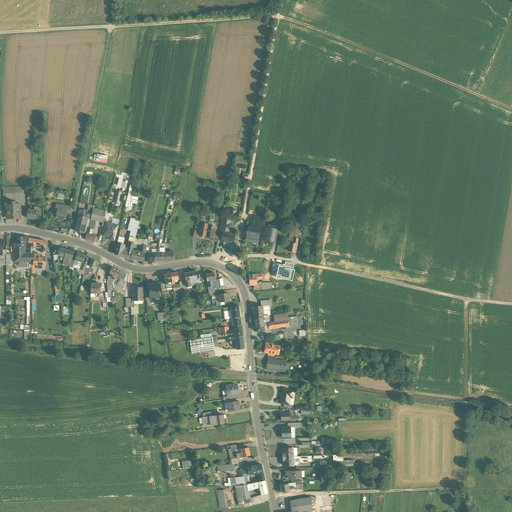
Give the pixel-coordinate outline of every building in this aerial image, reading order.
[(95,161),(105,163),(106,156),(96,155),(95,161)] [(130,184),(125,207),(125,212),(131,210),(133,203),(133,201),(134,201),(135,197),(131,196),(133,185),(130,184)] [(15,202),(11,202),(12,204),(6,205),(7,218),(20,218),(19,204),(15,204),(15,202)] [(70,207),(56,204),(55,207),(57,208),(56,217),(58,217),(57,219),(63,220),(63,218),(66,219),(67,210),(70,210),(70,207)] [(39,211),(28,209),(26,218),(35,219),(36,215),(38,216),(39,211)] [(105,212),(93,209),(92,212),(91,219),(94,220),(103,222),(103,219),(104,217),(105,212)] [(231,210),(226,210),(225,220),(224,222),(230,223),(230,221),(237,222),(239,212),(235,211),(235,210),(231,209),(231,210)] [(79,215),(75,231),(83,233),(86,218),(87,217),(79,215)] [(106,223),(105,222),(104,227),(102,236),(109,237),(109,240),(114,241),(118,225),(112,224),(106,223)] [(224,222),(221,222),(220,228),(228,230),(229,230),(230,223),(224,222)] [(208,224),(200,223),(199,230),(199,231),(198,235),(206,236),(208,226),(208,224)] [(254,223),(253,228),(249,228),(248,232),(249,232),(249,235),(247,234),(246,241),(253,242),(252,244),(257,245),(260,224),(254,223)] [(215,227),(208,226),(206,236),(213,238),(214,234),(215,227)] [(96,235),(91,234),(92,229),(89,229),(88,228),(86,234),(85,239),(94,242),(96,235)] [(277,230),(266,228),(264,239),(269,240),(269,242),(275,243),(275,237),(277,230)] [(235,234),(228,232),(228,230),(223,229),(223,231),(222,231),(220,242),(223,242),(223,246),(230,248),(231,243),(233,244),(235,234)] [(127,248),(124,247),(122,257),(130,259),(132,252),(132,251),(133,248),(135,238),(130,237),(127,248)] [(46,241),(29,238),(28,243),(31,243),(31,247),(36,247),(36,245),(41,246),(41,252),(46,253),(46,241)] [(147,253),(148,253),(148,251),(151,240),(148,239),(147,243),(146,248),(144,254),(144,255),(143,263),(143,265),(148,265),(148,262),(147,253)] [(124,245),(117,243),(114,254),(121,256),(122,257),(124,247),(124,245)] [(293,243),(289,243),(288,251),(295,253),(297,244),(293,243)] [(24,247),(17,247),(17,253),(17,257),(25,257),(25,253),(24,253),(24,247)] [(66,250),(59,248),(58,253),(57,255),(61,256),(64,257),(66,250)] [(73,252),(66,250),(64,257),(72,259),(73,252)] [(130,259),(143,263),(144,255),(143,255),(143,257),(142,261),(138,260),(138,256),(139,254),(132,252),(130,259)] [(148,253),(147,253),(148,262),(155,261),(157,252),(151,253),(148,253)] [(164,252),(157,252),(155,261),(165,261),(164,252)] [(170,252),(164,252),(165,261),(174,261),(173,252),(170,252)] [(17,253),(14,254),(14,262),(30,262),(30,260),(34,260),(34,254),(30,254),(25,253),(25,257),(17,257),(17,253)] [(85,256),(77,253),(76,257),(74,260),(82,262),(84,259),(85,256)] [(38,254),(34,254),(34,260),(34,262),(34,265),(37,266),(37,269),(42,269),(42,266),(45,266),(45,258),(38,258),(38,254)] [(72,259),(64,257),(63,261),(63,264),(69,266),(70,266),(71,260),(72,259)] [(97,261),(92,259),(89,266),(89,267),(94,269),(95,267),(96,263),(97,262),(97,261)] [(278,265),(276,277),(292,281),(294,270),(292,269),(285,268),(286,266),(284,266),(283,265),(282,266),(278,265)] [(120,271),(112,268),(109,273),(113,275),(112,277),(115,278),(117,279),(120,271)] [(126,274),(120,271),(117,279),(119,280),(123,282),(123,281),(126,274)] [(196,271),(184,273),(185,281),(189,281),(193,280),(196,279),(197,279),(196,271)] [(177,272),(170,274),(172,281),(175,280),(178,279),(177,272)] [(214,273),(205,274),(206,281),(215,280),(214,273)] [(170,274),(164,275),(164,279),(165,283),(172,281),(170,274)] [(215,280),(206,281),(207,287),(213,286),(213,289),(218,288),(220,288),(219,279),(215,280)] [(117,281),(116,283),(122,285),(120,288),(123,289),(126,282),(123,281),(123,282),(119,280),(118,282),(117,281)] [(100,284),(90,283),(90,293),(94,294),(99,294),(100,284)] [(158,284),(148,285),(149,292),(149,299),(156,298),(156,297),(160,296),(158,284)] [(142,287),(133,288),(133,299),(133,301),(134,301),(142,300),(142,287)] [(219,294),(217,295),(217,299),(220,299),(220,302),(229,301),(228,297),(227,297),(227,294),(219,294)] [(239,306),(231,307),(231,311),(232,315),(240,314),(239,306)] [(260,306),(253,307),(254,316),(263,316),(262,306),(260,306)] [(227,319),(232,318),(232,315),(231,311),(225,311),(225,308),(223,308),(224,319),(226,319),(227,319)] [(254,316),(255,324),(267,322),(270,322),(269,315),(263,316),(254,316)] [(232,318),(233,326),(241,325),(240,317),(232,318)] [(300,318),(288,320),(289,327),(301,326),(300,318)] [(267,322),(268,330),(289,327),(288,320),(275,321),(270,322),(267,322)] [(267,322),(255,324),(256,331),(268,330),(267,322)] [(29,339),(30,325),(20,325),(20,329),(24,329),(24,339),(29,339)] [(234,334),(242,333),(241,325),(233,326),(234,331),(234,334)] [(221,328),(220,328),(221,329),(219,329),(220,331),(221,331),(222,336),(229,335),(229,331),(228,327),(227,327),(221,328)] [(9,330),(9,338),(21,339),(21,331),(9,330)] [(243,336),(234,337),(235,340),(235,344),(243,343),(243,336)] [(203,338),(189,340),(191,354),(207,352),(215,351),(214,347),(218,347),(217,337),(211,337),(203,338)] [(272,346),(265,345),(264,353),(268,353),(274,354),(275,354),(276,354),(277,351),(279,351),(279,347),(272,346)] [(274,361),(268,360),(267,369),(285,372),(285,370),(286,362),(274,360),(274,361)] [(231,385),(231,384),(229,384),(228,385),(228,389),(227,390),(227,394),(227,396),(232,395),(238,394),(237,389),(236,389),(236,384),(231,385)] [(294,391),(282,390),(281,396),(280,403),(284,404),(289,405),(289,404),(290,398),(293,398),(294,391)] [(233,402),(227,403),(227,404),(229,403),(230,411),(228,411),(240,410),(238,402),(234,402),(233,402)] [(289,410),(290,413),(290,420),(298,419),(298,410),(289,410)] [(222,415),(215,416),(216,424),(224,423),(225,423),(226,421),(226,420),(224,419),(223,419),(222,415)] [(203,418),(204,423),(203,424),(203,425),(204,426),(216,424),(215,416),(212,416),(211,416),(211,417),(203,418)] [(282,438),(294,438),(294,427),(287,428),(281,428),(282,438)] [(229,460),(231,460),(237,458),(236,453),(240,452),(240,449),(237,450),(236,445),(226,446),(229,460)] [(249,447),(240,449),(240,452),(236,453),(237,458),(250,456),(249,447)] [(292,448),(282,449),(282,457),(293,457),(292,448)] [(333,462),(327,462),(328,467),(353,465),(353,461),(343,461),(343,455),(332,455),(333,462)] [(293,457),(282,457),(282,466),(293,465),(293,457)] [(190,461),(181,462),(182,469),(190,469),(190,461)] [(261,465),(247,467),(248,475),(249,475),(258,473),(259,478),(262,477),(264,477),(263,472),(261,465)] [(247,467),(243,467),(241,468),(239,471),(240,477),(234,478),(235,485),(241,485),(247,484),(247,485),(248,484),(246,476),(249,476),(249,475),(248,475),(247,467)] [(291,471),(285,471),(285,472),(286,475),(288,475),(288,478),(290,478),(290,479),(295,479),(295,478),(300,478),(300,471),(291,471)] [(260,481),(259,482),(260,486),(259,487),(260,491),(261,490),(262,494),(266,493),(267,493),(265,480),(260,481)] [(288,484),(288,488),(294,487),(294,491),(303,489),(302,481),(287,483),(288,484)] [(247,484),(241,485),(242,489),(241,489),(241,492),(242,496),(243,496),(244,500),(249,498),(249,494),(248,489),(247,485),(247,484)] [(288,484),(280,485),(281,493),(289,491),(288,488),(288,484)] [(224,490),(217,491),(220,508),(227,506),(224,490)] [(260,492),(249,494),(249,498),(262,495),(262,494),(261,490),(260,491),(260,492)] [(289,501),(291,511),(297,511),(302,511),(306,511),(316,511),(316,509),(313,510),(310,497),(289,501)]
